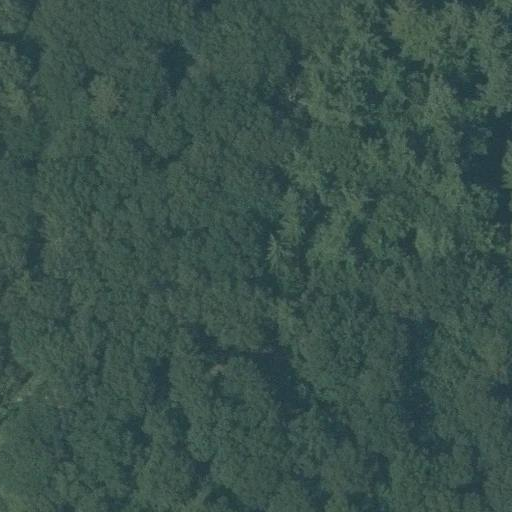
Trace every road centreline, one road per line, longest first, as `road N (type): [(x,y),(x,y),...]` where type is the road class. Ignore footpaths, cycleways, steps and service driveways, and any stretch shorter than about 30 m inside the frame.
road 1 (track): [(0,314),(74,0)]
road 2 (track): [(511,272),(464,0)]
